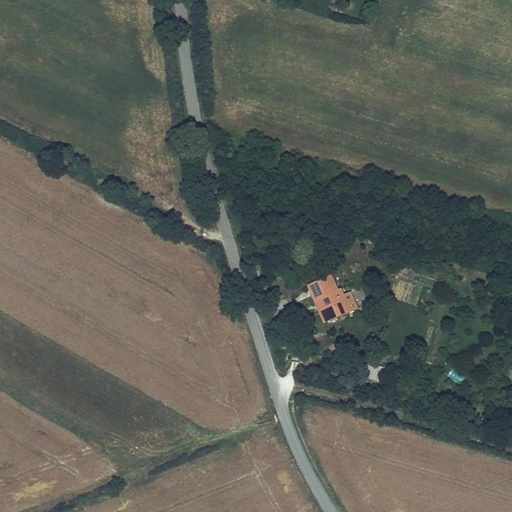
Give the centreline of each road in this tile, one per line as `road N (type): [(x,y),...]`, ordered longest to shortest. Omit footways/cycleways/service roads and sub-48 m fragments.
road 1 (unclassified): [(333,511),(295,444),(225,234),(193,104),(182,0)]
road 2 (track): [(19,511),(281,406)]
road 3 (track): [(0,107),(127,175),(193,225),(225,234)]
road 4 (track): [(511,451),(273,381)]
